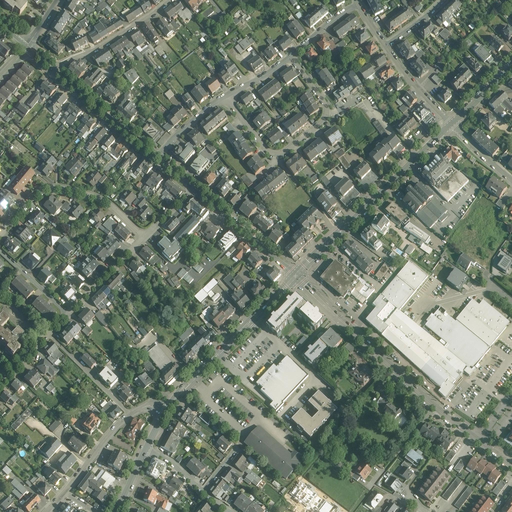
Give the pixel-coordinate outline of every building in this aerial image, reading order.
[(27,6),(19,0),(2,0),(5,2),(3,5),(12,12),(14,10),(19,15),(27,6)] [(147,1),(146,0),(138,0),(141,4),(139,5),(144,13),(151,8),(147,1)] [(185,0),(184,1),(194,12),(207,0),(185,0)] [(376,0),(370,0),(367,1),(375,16),(383,12),(376,0)] [(461,7),(455,0),(450,5),(459,14),(462,11),(459,9),(461,7)] [(104,2),(98,7),(101,11),(108,6),(104,2)] [(182,13),(180,11),(183,8),(178,2),(172,8),(177,14),(178,13),(182,17),(184,15),(189,21),(191,19),(184,11),(182,13)] [(76,7),(69,3),(65,8),(70,11),(73,13),(74,10),(76,7)] [(459,14),(450,5),(446,9),(452,16),(454,14),(456,17),(459,14)] [(138,7),(131,11),(136,18),(143,14),(138,7)] [(210,7),(201,15),(205,20),(214,12),(210,7)] [(324,9),(322,7),(316,12),(322,19),(328,14),(326,12),(324,9)] [(172,8),(165,13),(170,20),(172,18),(174,20),(177,17),(177,16),(177,17),(175,15),(177,14),(172,8)] [(239,12),(243,17),(238,20),(237,19),(235,20),(238,24),(249,15),(243,8),(239,12)] [(193,17),(187,9),(184,11),(191,19),(193,17)] [(413,17),(408,9),(402,13),(407,21),(413,17)] [(446,9),(442,13),(448,20),(452,16),(446,9)] [(131,11),(124,16),(129,23),(136,18),(131,11)] [(316,12),(311,17),(316,24),(322,19),(316,12)] [(70,18),(62,13),(51,29),(56,32),(59,35),(70,18)] [(224,13),(216,19),(219,23),(227,16),(224,13)] [(402,13),(385,25),(389,32),(393,30),(407,21),(402,13)] [(448,20),(442,13),(437,18),(439,21),(437,23),(441,27),(445,23),(447,24),(450,21),(448,20)] [(385,17),(384,15),(380,18),(384,25),(389,21),(385,17)] [(305,34),(291,16),(288,19),(292,25),(288,29),(289,30),(297,40),(305,34)] [(355,18),(353,16),(346,21),(347,22),(352,29),(354,31),(356,30),(361,26),(356,19),(357,19),(356,17),(355,18)] [(311,17),(305,22),(311,29),(316,24),(311,17)] [(109,21),(106,23),(103,19),(99,22),(101,25),(102,25),(102,26),(104,29),(108,35),(116,31),(112,24),(111,24),(111,23),(109,21)] [(119,20),(115,23),(114,21),(111,23),(111,24),(112,24),(116,31),(123,26),(119,20)] [(168,26),(163,20),(157,25),(168,38),(173,34),(170,30),(171,30),(168,26)] [(180,28),(174,21),(170,24),(174,29),(176,31),(180,28)] [(80,22),(73,31),(77,35),(83,27),(80,22)] [(347,22),(334,31),(339,39),(352,29),(347,22)] [(153,30),(153,31),(148,24),(142,28),(147,35),(152,42),(158,38),(153,30)] [(435,31),(430,24),(424,29),(430,35),(432,34),(436,37),(439,35),(436,30),(435,31)] [(101,25),(94,29),(96,32),(97,33),(101,40),(108,35),(104,29),(102,26),(102,25),(101,25)] [(511,30),(508,27),(505,30),(504,29),(501,31),(503,32),(501,34),(508,41),(511,37),(511,30)] [(424,29),(419,33),(424,40),(430,35),(424,29)] [(138,31),(134,33),(138,40),(141,38),(142,37),(138,31)] [(360,35),(356,37),(356,38),(360,44),(369,38),(369,37),(368,35),(367,35),(364,31),(360,35)] [(96,32),(93,34),(94,35),(90,38),(94,44),(101,40),(97,33),(96,32)] [(134,33),(129,36),(134,43),(135,42),(138,40),(134,33)] [(52,37),(46,45),(52,50),(57,43),(53,40),(54,39),(52,37)] [(85,37),(71,44),(76,52),(89,45),(85,37)] [(290,43),(286,37),(283,40),(284,42),(279,46),(283,51),(292,45),(290,43)] [(495,37),(492,40),(490,38),(487,41),(489,43),(497,52),(504,46),(495,37)] [(125,39),(118,44),(123,50),(127,47),(130,45),(125,39)] [(239,45),(235,48),(240,55),(252,45),(248,41),(246,39),(243,41),(239,45)] [(324,40),(323,39),(320,42),(320,43),(317,45),(321,50),(320,50),(320,51),(321,53),(322,53),(323,52),(323,53),(324,52),(329,48),(330,47),(328,44),(324,40)] [(343,41),(337,45),(341,50),(346,46),(343,41)] [(335,46),(332,42),(328,44),(330,47),(329,48),(331,51),(333,54),(338,51),(335,46)] [(406,42),(398,47),(401,51),(400,53),(401,55),(411,49),(406,42)] [(57,43),(52,50),(58,55),(65,48),(63,46),(62,47),(57,43)] [(118,44),(111,49),(116,55),(121,52),(123,50),(118,44)] [(376,46),(375,47),(373,44),(365,49),(370,56),(378,51),(379,50),(376,46)] [(491,52),(485,45),(482,48),(488,54),(491,52)] [(164,54),(159,46),(154,49),(160,57),(164,54)] [(482,48),(481,47),(475,53),(484,63),(486,61),(487,62),(489,64),(493,60),(491,58),(491,57),(488,54),(482,48)] [(6,48),(0,54),(5,58),(10,52),(6,48)] [(148,48),(140,54),(143,57),(144,57),(146,54),(151,51),(148,48)] [(277,56),(271,48),(265,53),(268,56),(271,61),(277,56)] [(411,49),(401,55),(403,57),(405,57),(407,61),(415,55),(411,49)] [(311,50),(307,53),(308,53),(305,56),(312,63),(315,60),(314,60),(317,57),(312,50),(311,50)] [(107,51),(94,60),(97,65),(98,64),(100,67),(104,65),(104,66),(108,63),(112,60),(107,51)] [(146,54),(144,57),(152,67),(151,67),(153,69),(156,66),(146,54)] [(381,56),(374,61),(376,64),(375,64),(375,66),(377,65),(379,68),(386,63),(387,63),(384,59),(384,60),(381,56)] [(257,57),(253,60),(254,61),(249,65),(255,73),(264,66),(257,57)] [(482,69),(474,60),(473,61),(471,59),(467,64),(470,67),(477,74),(480,72),(479,71),(481,68),(482,69)] [(419,60),(411,66),(411,68),(412,69),(413,69),(416,72),(424,66),(419,60)] [(123,61),(116,65),(121,72),(127,67),(123,61)] [(238,73),(230,63),(223,69),(225,71),(231,79),(238,73)] [(379,68),(374,72),(375,74),(383,69),(388,66),(386,63),(379,68)] [(74,64),(68,71),(75,76),(81,69),(77,66),(74,64)] [(33,72),(25,65),(20,71),(28,77),(28,78),(33,72)] [(369,65),(359,72),(365,81),(374,75),(375,74),(374,72),(369,65)] [(424,66),(416,72),(419,76),(418,77),(419,78),(421,78),(429,72),(424,66)] [(465,70),(465,71),(462,67),(458,71),(461,74),(459,76),(466,83),(472,77),(466,72),(465,70)] [(477,74),(470,67),(467,69),(468,70),(475,76),(477,74)] [(294,73),(290,68),(285,72),(292,81),(297,77),(294,73)] [(384,72),(379,76),(381,79),(383,79),(385,82),(395,75),(394,74),(395,74),(393,71),(392,71),(390,68),(384,72)] [(81,69),(75,76),(79,80),(85,73),(84,72),(81,69)] [(84,84),(83,84),(87,87),(100,73),(97,69),(89,78),(87,80),(84,84)] [(133,69),(126,74),(133,83),(139,78),(136,73),(133,69)] [(375,74),(374,75),(376,78),(379,76),(384,72),(383,69),(375,74)] [(28,77),(20,71),(20,70),(15,76),(22,83),(23,83),(28,77)] [(231,79),(225,71),(218,77),(225,85),(232,80),(231,79)] [(335,84),(326,71),(319,76),(322,79),(321,80),(323,82),(324,82),(329,89),(333,86),(335,84)] [(285,72),(280,76),(283,80),(287,85),(292,81),(285,72)] [(100,73),(87,87),(91,90),(96,84),(97,85),(100,81),(104,76),(100,73)] [(362,87),(352,73),(343,79),(352,94),(362,87)] [(22,83),(15,76),(14,76),(9,82),(17,89),(22,83)] [(459,76),(450,85),(457,92),(466,83),(459,76)] [(120,84),(114,77),(110,81),(117,87),(119,85),(120,84)] [(220,87),(214,79),(211,82),(211,83),(206,87),(210,92),(212,94),(220,87)] [(397,81),(391,86),(387,89),(390,92),(394,89),(397,92),(401,89),(400,88),(403,86),(401,83),(402,82),(399,79),(398,80),(397,81)] [(275,80),(266,87),(274,96),(283,90),(275,80)] [(9,82),(4,88),(12,94),(12,95),(17,89),(9,82)] [(46,82),(40,89),(44,92),(43,93),(41,94),(42,94),(41,95),(42,96),(51,87),(46,82)] [(127,91),(119,85),(117,87),(125,94),(127,91)] [(120,94),(110,86),(106,91),(103,95),(112,103),(115,99),(116,99),(120,94)] [(0,91),(0,94),(6,100),(7,100),(12,94),(4,88),(3,87),(0,91)] [(56,91),(51,87),(42,96),(40,99),(41,100),(43,102),(45,99),(44,97),(46,94),(50,97),(56,91)] [(202,91),(199,87),(192,94),(200,104),(207,98),(202,91)] [(266,87),(258,93),(264,101),(269,97),(271,99),(274,96),(266,87)] [(103,88),(102,88),(96,95),(100,98),(103,95),(106,91),(103,88)] [(170,90),(165,95),(169,100),(174,96),(170,90)] [(447,90),(442,95),(440,93),(437,96),(445,104),(451,98),(449,95),(451,94),(447,90)] [(57,92),(51,99),(51,100),(48,103),(51,106),(60,95),(57,92)] [(507,98),(501,92),(495,98),(501,104),(503,106),(506,109),(511,113),(511,111),(511,106),(511,105),(511,104),(507,100),(506,101),(506,100),(507,98)] [(410,93),(404,99),(407,102),(411,106),(417,101),(410,93)] [(255,101),(249,94),(241,100),(246,106),(253,100),(254,101),(255,101)] [(302,99),(300,100),(304,105),(312,99),(313,100),(313,99),(309,94),(307,95),(302,99)] [(51,106),(49,109),(54,114),(58,109),(59,110),(61,107),(67,100),(61,95),(51,106)] [(134,109),(127,103),(130,100),(127,97),(126,98),(121,104),(122,105),(116,112),(126,120),(132,113),(134,110),(134,109)] [(195,108),(187,97),(183,100),(186,105),(187,104),(189,106),(188,107),(191,111),(195,108)] [(495,98),(489,104),(495,110),(499,106),(501,104),(495,98)] [(312,99),(304,105),(303,106),(307,111),(316,105),(313,100),(312,99)] [(29,111),(24,107),(25,106),(22,104),(21,105),(17,109),(25,116),(29,111)] [(67,117),(66,116),(62,121),(65,123),(66,121),(77,109),(72,105),(67,111),(70,114),(67,117)] [(316,105),(307,111),(311,117),(319,111),(316,105)] [(404,105),(399,110),(403,114),(408,110),(405,106),(404,105)] [(495,110),(494,112),(499,117),(506,109),(503,106),(501,108),(499,106),(495,110)] [(179,107),(177,109),(171,114),(172,116),(179,123),(187,115),(183,112),(184,111),(183,111),(179,107)] [(415,113),(415,114),(421,121),(422,122),(427,127),(435,120),(429,115),(430,114),(422,107),(415,113)] [(77,109),(66,121),(72,126),(77,120),(76,119),(82,113),(77,109)] [(220,110),(200,127),(204,132),(208,136),(228,119),(220,110)] [(132,113),(126,120),(130,124),(136,116),(135,116),(132,113)] [(57,118),(52,123),(54,125),(60,118),(60,117),(62,115),(61,114),(57,118)] [(265,114),(259,119),(259,118),(253,122),(260,130),(261,129),(266,125),(271,122),(265,114)] [(302,117),(300,114),(301,115),(296,119),(295,118),(303,129),(302,128),(307,124),(308,125),(309,125),(306,122),(302,117)] [(421,121),(415,114),(413,116),(419,123),(421,121)] [(172,116),(168,120),(174,127),(179,123),(172,116)] [(490,118),(488,116),(481,123),(490,132),(494,129),(492,127),(496,124),(494,122),(496,120),(492,116),(490,118)] [(87,117),(82,124),(83,124),(78,130),(81,133),(91,121),(87,117)] [(417,126),(409,117),(404,121),(405,123),(403,125),(409,132),(410,132),(417,126)] [(294,118),(295,120),(290,123),(290,122),(289,122),(298,133),(297,132),(302,128),(303,129),(295,118),(294,118)] [(96,124),(91,121),(81,133),(80,134),(81,135),(83,137),(89,130),(90,131),(91,129),(96,124)] [(290,124),(285,128),(284,126),(284,127),(286,130),(290,135),(292,137),(297,132),(298,134),(298,133),(289,122),(290,124)] [(153,123),(150,127),(147,125),(143,131),(141,133),(153,143),(160,135),(160,136),(163,132),(153,123)] [(168,124),(163,129),(168,133),(172,128),(168,124)] [(237,133),(230,124),(225,127),(232,136),(237,133)] [(409,132),(403,125),(400,128),(399,127),(396,130),(403,137),(404,138),(409,133),(409,132)] [(101,129),(85,147),(90,152),(96,145),(98,142),(99,143),(99,142),(106,134),(101,129)] [(277,129),(267,136),(273,145),(283,137),(281,134),(277,129)] [(334,129),(324,136),(332,147),(342,139),(334,129)] [(200,136),(195,131),(192,134),(200,143),(200,144),(201,145),(204,141),(200,136)] [(475,142),(482,135),(478,131),(472,138),(475,142)] [(200,143),(192,134),(188,137),(196,147),(200,144),(200,143)] [(238,134),(228,141),(236,151),(245,144),(246,144),(238,134)] [(478,145),(485,138),(482,135),(475,142),(478,145)] [(115,141),(110,136),(103,144),(108,149),(115,141)] [(385,141),(369,157),(377,166),(383,160),(384,161),(386,159),(385,158),(392,151),(393,152),(400,145),(392,137),(386,142),(385,141)] [(482,148),(488,141),(485,138),(478,145),(482,148)] [(319,140),(311,146),(319,156),(318,154),(322,151),(323,152),(327,150),(322,144),(319,140)] [(488,141),(482,148),(485,151),(492,144),(488,141)] [(331,150),(325,142),(322,144),(327,150),(328,152),(331,150)] [(45,149),(38,143),(35,147),(42,153),(45,149)] [(211,144),(206,147),(211,154),(216,151),(211,144)] [(245,144),(236,151),(235,151),(243,161),(253,154),(245,144)] [(492,144),(485,151),(489,154),(495,147),(492,144)] [(120,145),(115,152),(113,150),(110,153),(112,154),(111,156),(113,158),(117,161),(120,156),(122,158),(128,151),(120,145)] [(400,145),(393,152),(397,157),(404,149),(400,145)] [(311,146),(303,153),(309,160),(314,157),(315,159),(319,156),(311,146)] [(179,147),(173,155),(179,160),(184,155),(185,153),(186,152),(182,149),(182,150),(179,147)] [(462,158),(451,147),(449,149),(449,148),(445,153),(443,156),(450,163),(452,160),(455,164),(462,158)] [(495,147),(489,154),(492,158),(499,150),(495,147)] [(342,150),(335,155),(338,160),(343,156),(345,155),(342,150)] [(93,152),(86,159),(89,162),(96,155),(93,152)] [(130,153),(124,160),(126,161),(118,170),(122,173),(130,164),(131,166),(137,159),(130,153)] [(511,160),(509,159),(504,154),(500,158),(508,165),(511,160)] [(189,159),(184,155),(179,160),(184,164),(189,159)] [(52,160),(48,156),(46,158),(46,157),(43,160),(44,161),(43,162),(45,164),(51,169),(55,164),(52,161),(52,160)] [(298,156),(293,160),(292,159),(290,161),(291,162),(286,166),(294,176),(306,167),(298,156)] [(351,167),(343,156),(338,160),(346,171),(351,167)] [(452,168),(452,169),(447,165),(450,163),(443,156),(441,158),(440,157),(438,160),(437,158),(423,172),(424,173),(422,176),(433,187),(448,202),(468,181),(462,175),(452,168)] [(74,158),(65,168),(72,174),(72,175),(73,176),(75,176),(76,175),(76,174),(82,167),(83,166),(74,158)] [(257,158),(247,165),(255,176),(265,168),(257,158)] [(143,160),(137,167),(139,169),(134,175),(137,177),(139,175),(139,174),(148,164),(143,160)] [(195,163),(193,166),(194,167),(189,172),(197,179),(202,174),(198,170),(201,168),(195,163)] [(51,169),(45,164),(39,170),(47,177),(53,170),(51,169)] [(153,168),(148,164),(139,174),(139,175),(142,177),(144,175),(143,173),(144,172),(147,175),(151,170),(153,168)] [(363,164),(354,174),(358,178),(361,181),(371,172),(363,164)] [(32,173),(26,168),(22,173),(30,180),(34,175),(32,173)] [(227,171),(223,168),(219,172),(223,176),(227,171)] [(280,171),(263,184),(272,194),(272,195),(289,182),(280,171)] [(371,172),(361,181),(358,178),(357,179),(366,188),(376,177),(371,172)] [(30,180),(22,173),(17,178),(26,185),(28,182),(30,180)] [(101,178),(95,173),(87,182),(93,187),(101,178)] [(211,175),(209,173),(203,180),(208,184),(208,185),(209,186),(210,185),(211,184),(211,183),(215,178),(214,177),(215,175),(213,173),(211,175)] [(151,179),(148,182),(150,183),(148,186),(147,186),(150,188),(159,177),(155,174),(151,179)] [(225,174),(220,180),(222,183),(225,180),(228,177),(225,174)] [(253,184),(245,175),(240,179),(248,188),(253,184)] [(316,175),(310,180),(313,184),(320,179),(316,175)] [(17,178),(15,176),(10,181),(10,182),(21,190),(23,188),(26,185),(17,178)] [(159,177),(150,188),(153,190),(155,188),(156,189),(160,185),(163,181),(159,177)] [(507,189),(493,179),(486,189),(499,199),(507,189)] [(222,183),(217,189),(221,193),(228,185),(229,183),(225,180),(222,183)] [(345,180),(335,190),(339,194),(343,198),(353,189),(354,188),(345,180)] [(21,190),(10,182),(6,186),(8,188),(9,188),(8,188),(12,191),(17,195),(21,191),(21,190)] [(175,187),(169,182),(164,187),(167,190),(165,191),(169,195),(170,193),(175,187)] [(272,194),(263,184),(254,191),(262,201),(272,194)] [(6,186),(5,185),(3,188),(10,193),(12,191),(8,188),(6,186)] [(228,185),(221,193),(220,194),(224,198),(232,188),(228,185)] [(421,185),(414,192),(410,189),(407,192),(410,196),(403,202),(410,209),(427,192),(427,191),(421,185)] [(182,192),(175,187),(170,193),(169,195),(172,197),(173,195),(176,197),(174,199),(176,200),(177,198),(182,192)] [(341,211),(324,189),(315,197),(332,220),(341,211)] [(358,194),(353,189),(343,198),(342,200),(341,201),(346,206),(358,194)] [(128,191),(122,199),(129,205),(136,198),(128,191)] [(12,200),(4,192),(0,196),(0,198),(8,205),(10,207),(12,204),(10,203),(12,200)] [(447,211),(427,192),(410,209),(430,229),(439,220),(441,223),(444,220),(441,217),(447,211)] [(236,197),(234,195),(228,201),(234,206),(236,204),(238,205),(241,201),(239,199),(241,196),(239,194),(236,197)] [(51,198),(49,200),(47,200),(46,202),(46,204),(45,205),(45,207),(50,212),(52,210),(56,214),(61,209),(62,207),(62,206),(53,198),(51,198)] [(142,198),(140,201),(136,205),(141,209),(147,202),(142,198)] [(506,205),(499,200),(495,205),(503,210),(506,205)] [(193,201),(188,207),(187,206),(183,210),(187,214),(191,209),(193,211),(199,205),(198,205),(193,201)] [(257,209),(248,201),(240,211),(249,219),(257,209)] [(66,202),(62,206),(62,207),(61,209),(63,211),(65,210),(70,205),(66,202)] [(209,214),(200,207),(201,206),(199,204),(198,205),(199,205),(193,211),(194,212),(193,213),(195,214),(196,213),(203,220),(209,214)] [(395,218),(401,212),(393,204),(385,211),(390,215),(394,219),(395,219),(395,218)] [(83,210),(77,205),(70,213),(76,219),(78,217),(79,217),(80,215),(80,214),(83,210)] [(145,207),(137,215),(141,218),(142,218),(145,221),(152,213),(145,207)] [(312,209),(297,224),(303,230),(307,234),(322,219),(312,209)] [(104,216),(98,210),(91,218),(97,223),(98,222),(104,216)] [(44,217),(37,211),(29,220),(36,226),(37,225),(38,225),(40,223),(40,221),(43,218),(44,217)] [(401,212),(395,218),(400,222),(402,223),(404,226),(410,221),(401,212)] [(260,214),(253,222),(260,228),(266,221),(262,219),(264,217),(260,214)] [(186,219),(182,215),(178,220),(182,224),(186,219)] [(389,225),(379,217),(371,227),(383,236),(388,229),(387,228),(389,225)] [(174,218),(171,222),(170,221),(168,224),(169,224),(166,227),(171,232),(179,223),(174,218)] [(110,219),(103,226),(106,229),(111,233),(117,225),(110,219)] [(173,242),(162,232),(152,243),(164,254),(167,257),(170,254),(175,249),(180,244),(200,223),(194,219),(175,239),(173,242)] [(268,224),(266,221),(260,228),(266,233),(273,225),(270,222),(268,224)] [(430,238),(410,223),(409,224),(408,223),(405,226),(406,227),(404,229),(425,244),(430,238)] [(210,224),(207,228),(205,227),(199,235),(203,239),(204,238),(210,242),(212,240),(213,241),(216,237),(215,236),(219,232),(210,224)] [(307,234),(303,230),(297,224),(292,229),(297,235),(292,241),(293,243),(294,243),(301,251),(313,239),(307,234)] [(203,225),(196,233),(199,235),(205,227),(203,225)] [(26,231),(21,226),(14,234),(24,243),(30,235),(31,235),(26,231)] [(131,236),(121,226),(115,232),(125,242),(131,236)] [(35,234),(28,228),(26,231),(31,235),(30,235),(32,237),(35,234)] [(51,229),(42,239),(52,247),(54,245),(56,247),(58,245),(62,241),(60,239),(60,238),(51,229)] [(369,229),(367,232),(364,234),(361,237),(361,238),(367,244),(368,244),(368,243),(376,251),(382,245),(374,238),(376,236),(376,235),(370,229),(369,229)] [(235,237),(229,232),(222,240),(228,245),(235,237)] [(282,238),(276,232),(273,234),(272,235),(272,236),(269,239),(276,245),(282,239),(283,238),(282,238)] [(416,238),(411,235),(408,240),(413,243),(414,242),(421,247),(420,248),(429,255),(432,251),(430,249),(416,239),(416,238)] [(121,247),(109,236),(106,239),(111,244),(109,247),(108,246),(104,250),(110,256),(111,257),(121,247)] [(288,237),(284,241),(288,245),(288,244),(290,246),(293,243),(292,241),(288,237)] [(21,244),(14,238),(12,241),(18,247),(19,247),(21,244)] [(64,238),(62,241),(58,245),(60,247),(57,250),(65,257),(67,255),(69,256),(74,250),(66,243),(68,242),(64,238)] [(12,241),(10,239),(4,245),(12,253),(18,247),(12,241)] [(362,255),(349,242),(342,248),(355,262),(364,271),(371,263),(363,255),(362,255)] [(301,251),(294,243),(286,252),(293,259),(301,251)] [(243,244),(237,250),(238,251),(234,256),(234,257),(239,261),(240,261),(244,255),(245,256),(250,250),(243,244)] [(234,246),(228,253),(230,255),(237,249),(234,246)] [(415,249),(410,246),(405,253),(410,256),(415,249)] [(96,255),(99,258),(103,262),(110,256),(104,250),(102,248),(96,255)] [(155,256),(146,248),(140,254),(148,263),(155,256)] [(498,268),(497,269),(505,274),(511,264),(511,259),(501,252),(497,257),(502,260),(497,267),(498,268)] [(27,253),(21,259),(22,261),(21,262),(31,271),(39,263),(29,254),(27,253)] [(167,257),(164,254),(161,257),(164,260),(166,262),(167,263),(170,260),(167,257)] [(471,259),(463,254),(457,263),(467,270),(471,264),(469,263),(471,259)] [(262,262),(255,255),(247,262),(255,269),(256,269),(262,262)] [(89,258),(78,269),(87,278),(98,267),(89,258)] [(397,263),(392,259),(388,264),(391,266),(394,268),(397,263)] [(164,260),(157,267),(163,274),(168,269),(165,265),(167,264),(167,263),(166,262),(164,260)] [(139,265),(135,261),(133,264),(132,263),(129,266),(130,267),(135,272),(136,273),(139,270),(142,273),(146,270),(140,264),(139,265)] [(351,275),(335,262),(320,279),(343,299),(348,292),(351,294),(355,290),(360,283),(358,281),(351,275)] [(428,277),(409,262),(396,277),(415,292),(428,277)] [(200,273),(203,269),(198,264),(194,268),(200,273)] [(384,265),(375,276),(380,280),(389,269),(384,265)] [(155,273),(149,267),(146,270),(152,276),(154,274),(155,273)] [(280,274),(274,268),(270,272),(269,271),(268,272),(269,273),(266,276),(273,283),(280,277),(280,274)] [(56,279),(46,269),(37,278),(45,285),(49,281),(52,284),(56,279)] [(183,269),(178,275),(182,279),(183,278),(190,284),(194,279),(183,269)] [(454,269),(445,281),(459,291),(467,279),(454,269)] [(141,283),(135,275),(137,273),(136,273),(135,272),(131,275),(139,285),(141,283)] [(360,278),(353,272),(351,275),(358,281),(360,278)] [(256,276),(255,277),(260,281),(264,277),(260,273),(259,273),(256,276)] [(121,278),(118,275),(118,274),(117,274),(112,280),(117,286),(118,287),(121,285),(119,283),(123,280),(121,278)] [(234,279),(229,275),(229,276),(223,281),(233,292),(236,289),(238,290),(241,287),(240,286),(234,279)] [(245,282),(238,275),(234,279),(240,286),(243,283),(243,284),(245,282)] [(34,292),(18,277),(11,285),(26,300),(34,292)] [(78,278),(77,277),(72,283),(79,290),(84,284),(78,278)] [(415,292),(396,277),(381,296),(399,311),(415,292)] [(374,290),(360,278),(358,281),(360,283),(355,290),(366,300),(374,290)] [(117,286),(112,280),(106,286),(112,291),(111,291),(112,292),(112,293),(113,293),(114,294),(117,291),(118,291),(118,292),(119,290),(116,287),(117,286)] [(214,280),(203,290),(207,295),(218,284),(214,280)] [(256,282),(255,282),(248,288),(248,290),(253,295),(252,296),(256,300),(262,295),(263,294),(266,291),(265,291),(262,287),(259,285),(259,284),(256,282)] [(128,292),(121,285),(118,287),(120,289),(126,294),(128,292)] [(111,293),(105,287),(100,292),(107,298),(107,297),(111,301),(114,298),(111,295),(110,294),(111,293)] [(69,288),(62,295),(68,302),(75,294),(69,288)] [(200,304),(208,296),(202,290),(194,298),(200,304)] [(100,292),(96,296),(102,302),(106,306),(109,303),(106,299),(107,298),(100,292)] [(251,304),(241,294),(241,293),(237,297),(247,308),(251,304)] [(275,319),(268,326),(277,335),(299,311),(302,314),(301,316),(317,331),(327,320),(320,314),(321,313),(319,310),(317,311),(299,294),(293,300),(291,299),(289,302),(290,303),(278,316),(276,315),(273,318),(275,319)] [(247,308),(237,297),(235,295),(234,295),(232,297),(232,298),(233,299),(232,300),(236,304),(235,305),(243,313),(247,308)] [(442,346),(404,315),(403,315),(403,314),(399,311),(381,296),(380,295),(372,304),(372,305),(373,305),(373,306),(376,309),(366,321),(370,325),(371,325),(378,332),(440,388),(441,389),(438,392),(439,392),(445,398),(455,387),(452,385),(455,381),(456,381),(464,372),(468,368),(445,349),(442,346)] [(96,296),(91,301),(97,308),(99,306),(103,310),(106,308),(101,303),(102,302),(96,296)] [(35,319),(13,298),(9,303),(8,302),(0,309),(0,310),(1,311),(0,311),(0,312),(2,315),(9,321),(18,329),(21,333),(25,329),(26,330),(32,324),(31,323),(35,319)] [(57,314),(40,298),(32,306),(49,323),(57,314)] [(235,311),(226,302),(223,300),(221,303),(223,305),(222,306),(224,308),(223,309),(224,310),(221,313),(228,319),(235,312),(235,311)] [(485,303),(481,307),(472,300),(456,320),(457,321),(456,321),(489,348),(506,328),(504,326),(508,322),(485,303)] [(489,348),(456,321),(455,322),(447,315),(445,318),(443,316),(446,312),(441,307),(437,311),(425,326),(449,345),(445,349),(468,368),(464,372),(469,377),(475,370),(474,369),(490,349),(489,348)] [(87,310),(79,319),(86,326),(95,317),(87,310)] [(209,314),(206,310),(202,314),(203,315),(207,321),(209,323),(209,322),(211,321),(209,319),(210,318),(209,316),(209,314)] [(228,319),(221,313),(218,310),(210,318),(209,319),(211,321),(218,329),(228,320),(228,319)] [(109,324),(100,312),(95,316),(100,322),(106,328),(109,324)] [(2,315),(0,316),(0,338),(5,334),(0,329),(9,321),(2,315)] [(81,331),(74,324),(66,331),(73,338),(81,331)] [(149,325),(145,329),(149,333),(153,330),(149,325)] [(190,328),(180,338),(185,344),(188,341),(189,341),(187,339),(194,332),(190,328)] [(6,332),(5,334),(0,338),(0,342),(5,348),(7,346),(8,347),(4,351),(11,358),(20,349),(15,344),(24,335),(21,333),(18,329),(11,336),(6,332)] [(216,336),(210,330),(207,334),(202,329),(198,332),(203,337),(209,343),(216,336)] [(73,338),(66,331),(60,338),(67,345),(73,338)] [(342,342),(330,331),(321,341),(330,350),(332,352),(342,342)] [(300,349),(308,340),(304,336),(296,345),(300,349)] [(188,349),(190,351),(190,350),(195,356),(207,345),(199,338),(192,345),(188,349)] [(330,350),(321,341),(313,348),(312,347),(310,350),(311,351),(305,357),(314,366),(330,350)] [(57,350),(51,343),(47,347),(57,357),(60,353),(57,350)] [(173,366),(157,345),(153,348),(150,351),(147,354),(164,375),(160,379),(161,380),(160,381),(165,386),(181,370),(175,364),(173,366)] [(57,357),(47,347),(43,351),(49,357),(50,358),(50,357),(53,360),(57,357)] [(188,349),(187,347),(179,355),(182,358),(181,359),(186,365),(195,356),(190,350),(190,351),(188,349)] [(96,365),(86,355),(82,360),(91,369),(96,365)] [(309,376),(288,356),(277,368),(275,365),(255,386),(273,402),(270,406),(277,412),(309,376)] [(53,360),(50,357),(50,358),(49,357),(47,359),(53,365),(59,359),(57,357),(53,360)] [(52,367),(44,360),(37,368),(44,375),(48,371),(54,376),(57,373),(52,367)] [(99,363),(95,367),(100,371),(103,368),(99,363)] [(155,370),(150,364),(145,369),(150,374),(155,370)] [(358,371),(355,368),(354,367),(349,373),(355,378),(356,376),(358,374),(357,373),(358,371)] [(106,370),(104,368),(98,374),(100,376),(99,377),(103,381),(110,388),(118,380),(107,369),(106,370)] [(365,368),(362,372),(362,373),(361,374),(359,372),(358,371),(357,373),(358,374),(356,376),(360,380),(359,381),(359,382),(362,385),(366,381),(366,382),(367,382),(372,377),(368,372),(368,371),(365,368)] [(41,380),(32,371),(24,380),(33,389),(41,380)] [(147,377),(145,374),(144,374),(135,383),(136,382),(143,390),(152,383),(147,377)] [(16,381),(11,387),(17,393),(22,387),(23,387),(20,384),(16,381)] [(28,386),(23,381),(20,384),(23,387),(22,387),(25,390),(28,386)] [(54,389),(50,385),(45,389),(50,393),(54,389)] [(131,393),(124,386),(117,393),(121,396),(119,397),(126,403),(132,397),(129,395),(131,393)] [(12,398),(6,392),(0,397),(0,398),(6,404),(8,402),(12,406),(15,403),(11,399),(12,398)] [(302,410),(292,421),(311,439),(339,411),(320,392),(309,403),(320,414),(313,421),(302,410)] [(92,402),(85,396),(83,398),(85,400),(84,400),(89,405),(92,402)] [(115,407),(110,401),(103,408),(103,409),(108,414),(108,413),(114,419),(121,412),(115,406),(115,407)] [(397,411),(390,405),(389,406),(385,409),(383,412),(389,418),(388,419),(388,420),(388,421),(388,422),(389,422),(390,423),(391,423),(392,422),(393,421),(393,422),(400,415),(400,414),(401,413),(398,410),(397,411)] [(192,413),(184,408),(181,413),(194,421),(196,418),(191,415),(192,413)] [(28,409),(10,427),(15,431),(32,413),(28,409)] [(194,421),(181,413),(178,418),(188,425),(189,423),(192,425),(194,421)] [(208,420),(202,415),(199,418),(205,423),(208,420)] [(101,422),(93,416),(83,428),(91,435),(96,428),(97,428),(98,428),(99,427),(98,426),(101,422)] [(144,425),(136,419),(131,426),(132,426),(131,427),(126,434),(127,436),(128,437),(130,439),(132,439),(134,440),(139,432),(138,432),(139,431),(140,431),(144,425)] [(184,427),(175,422),(172,427),(185,435),(187,431),(183,429),(184,427)] [(427,437),(433,430),(426,425),(420,434),(426,439),(427,437)] [(185,435),(172,427),(169,432),(176,437),(178,438),(179,436),(183,438),(185,435)] [(300,464),(259,427),(253,434),(257,437),(248,447),(286,480),(300,464)] [(441,445),(447,438),(448,436),(446,434),(440,430),(439,432),(434,428),(433,430),(427,437),(434,442),(435,440),(441,445)] [(169,432),(165,439),(161,447),(168,451),(175,439),(176,437),(169,432)] [(86,447),(76,437),(72,441),(69,444),(79,454),(86,447)] [(232,445),(223,438),(217,444),(221,447),(218,450),(223,454),(232,445)] [(447,438),(441,445),(440,447),(445,450),(447,451),(449,449),(453,443),(447,438)] [(48,446),(45,443),(38,450),(48,460),(55,453),(62,446),(54,439),(48,446)] [(175,439),(168,451),(173,454),(175,453),(176,451),(175,449),(179,442),(175,440),(175,439)] [(444,451),(443,450),(439,455),(445,459),(451,451),(456,455),(459,450),(454,446),(451,451),(449,449),(447,451),(445,450),(444,451)] [(422,460),(411,451),(407,457),(405,459),(406,460),(412,465),(413,465),(414,462),(418,465),(422,460)] [(456,455),(451,451),(445,459),(450,463),(456,455)] [(127,458),(115,452),(108,466),(120,472),(127,458)] [(77,462),(68,453),(56,467),(65,475),(77,462)] [(16,454),(12,458),(10,460),(13,462),(19,456),(16,454)] [(247,460),(239,454),(235,459),(247,469),(250,464),(246,461),(247,460)] [(474,458),(467,467),(473,471),(479,462),(474,458)] [(194,459),(187,467),(192,472),(200,464),(194,459)] [(247,469),(235,459),(231,464),(243,473),(244,471),(245,472),(247,469)] [(108,466),(97,460),(94,464),(122,478),(124,474),(120,472),(108,466)] [(466,464),(461,460),(453,470),(459,474),(466,464)] [(165,465),(159,462),(156,461),(154,461),(154,462),(152,465),(160,469),(159,472),(163,474),(163,472),(164,472),(165,470),(163,469),(165,465)] [(480,463),(479,462),(473,471),(474,472),(475,470),(479,473),(485,464),(482,461),(480,463)] [(410,468),(403,463),(401,466),(404,468),(407,471),(410,468)] [(205,470),(200,464),(192,472),(198,477),(205,470)] [(371,470),(363,464),(356,473),(361,477),(364,479),(371,470)] [(485,464),(479,473),(481,475),(483,473),(485,475),(492,466),(489,465),(488,466),(485,464)] [(57,472),(50,465),(48,468),(49,469),(55,474),(57,472)] [(160,469),(152,465),(148,474),(156,478),(159,472),(160,469)] [(2,470),(8,475),(12,471),(6,466),(2,470)] [(492,466),(485,475),(489,478),(488,480),(489,481),(496,472),(494,471),(496,469),(492,466)] [(238,478),(235,475),(236,474),(228,468),(225,473),(236,481),(238,478)] [(407,471),(404,468),(399,474),(407,480),(412,474),(407,471)] [(55,474),(49,469),(44,475),(49,479),(48,480),(55,486),(55,485),(57,485),(58,484),(58,483),(61,480),(55,474)] [(450,478),(438,469),(432,477),(443,486),(450,478)] [(496,472),(489,481),(494,485),(501,476),(496,472)] [(96,478),(89,473),(78,489),(84,493),(87,490),(91,494),(93,491),(95,492),(94,493),(96,494),(94,497),(101,503),(107,496),(100,490),(102,487),(94,480),(96,478)] [(115,480),(106,473),(101,480),(110,486),(115,480)] [(236,481),(225,473),(221,477),(229,483),(230,482),(233,484),(236,481)] [(361,477),(356,473),(355,473),(352,477),(357,482),(361,477)] [(169,480),(164,476),(163,477),(161,475),(159,479),(166,484),(169,480)] [(14,481),(10,477),(7,480),(16,489),(19,485),(14,481)] [(443,486),(432,477),(426,485),(437,493),(443,486)] [(183,485),(177,481),(178,480),(174,478),(172,482),(169,486),(169,487),(176,491),(178,492),(183,485)] [(397,482),(392,478),(391,479),(386,485),(388,487),(388,488),(391,490),(392,489),(395,492),(401,485),(397,482)] [(457,478),(442,497),(447,501),(462,482),(457,478)] [(51,490),(44,484),(43,482),(39,479),(37,480),(32,485),(38,491),(40,492),(39,493),(41,495),(41,494),(44,497),(51,490)] [(219,479),(214,486),(221,491),(223,489),(226,492),(230,487),(229,487),(219,479)] [(101,480),(98,483),(102,487),(108,490),(110,487),(110,486),(101,480)] [(501,480),(492,493),(497,496),(506,484),(501,480)] [(169,487),(165,484),(160,491),(161,491),(162,492),(162,493),(165,495),(165,494),(170,497),(171,496),(172,497),(176,491),(169,487)] [(27,492),(19,485),(16,489),(12,493),(19,500),(27,492)] [(437,493),(426,485),(419,493),(430,502),(437,493)] [(214,486),(209,493),(216,498),(216,497),(217,498),(217,497),(219,494),(222,496),(224,493),(221,491),(214,486)] [(469,487),(454,506),(459,510),(474,491),(469,487)] [(153,493),(148,491),(144,501),(153,505),(155,505),(156,503),(155,502),(155,500),(157,496),(158,495),(153,493)] [(382,498),(374,492),(366,503),(374,509),(376,506),(382,498)] [(229,498),(224,493),(222,496),(221,497),(222,497),(221,498),(226,502),(229,498)] [(40,501),(34,495),(33,495),(33,494),(31,496),(31,497),(28,501),(34,507),(37,504),(38,505),(40,502),(40,501)] [(168,501),(157,496),(155,500),(160,502),(159,503),(162,505),(160,508),(164,510),(168,501)] [(242,496),(234,505),(242,511),(246,511),(253,505),(242,496)] [(14,503),(9,498),(1,505),(5,510),(14,503)] [(487,511),(493,505),(484,498),(478,506),(485,511),(487,511)] [(34,507),(28,501),(22,507),(24,509),(23,510),(25,511),(26,510),(27,511),(30,511),(32,510),(34,507)]
